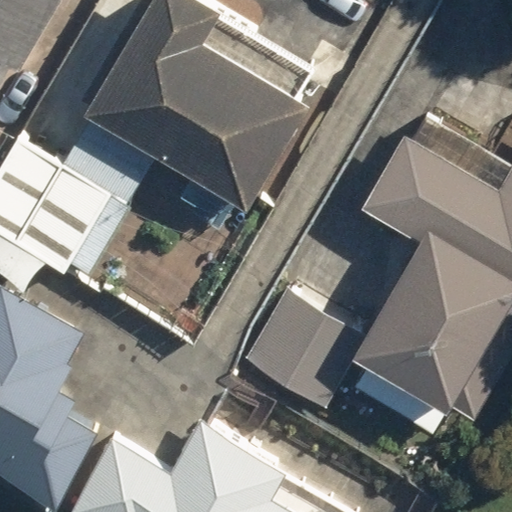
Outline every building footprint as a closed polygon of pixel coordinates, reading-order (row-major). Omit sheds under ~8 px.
[(74,0),(0,0),(0,37),(41,60),(74,0)] [(168,0),(112,93),(279,193),(346,80),(235,13),(242,0),(168,0)] [(448,416),(467,384),(492,400),(511,366),(511,163),(422,110),(377,184),(444,224),(383,325),(390,330),(367,368),(448,416)] [(326,265),(317,281),(303,273),(261,345),(338,390),(380,318),(367,310),(376,294),(326,265)] [(0,451),(83,496),(121,425),(83,405),(90,393),(78,387),(94,357),(84,351),(101,320),(14,273),(0,298),(0,451)] [(227,403),(193,465),(125,428),(87,498),(112,511),(376,511),(381,503),(312,465),(319,453),(227,403)]
